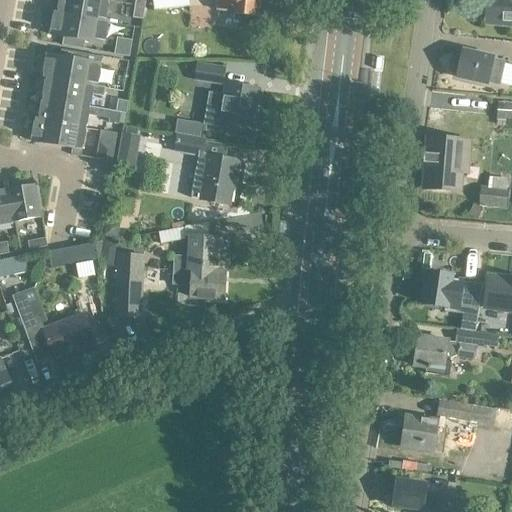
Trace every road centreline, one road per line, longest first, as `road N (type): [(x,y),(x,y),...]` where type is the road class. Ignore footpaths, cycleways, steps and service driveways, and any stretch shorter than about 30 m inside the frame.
road 1 (secondary): [(292,511),(348,0)]
road 2 (residential): [(350,511),(393,232)]
road 3 (residential): [(393,232),(427,0)]
